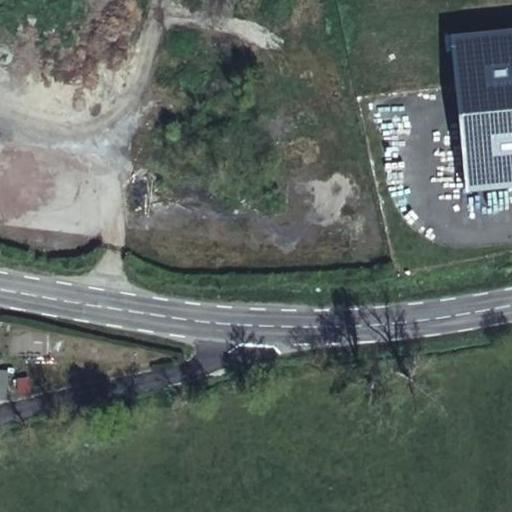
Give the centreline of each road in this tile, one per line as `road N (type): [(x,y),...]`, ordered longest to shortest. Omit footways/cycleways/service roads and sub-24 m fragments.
road 1 (unclassified): [(261,329),(197,370),(0,424)]
road 2 (secondary): [(0,287),(261,329)]
road 3 (secondary): [(261,329),(511,307)]
